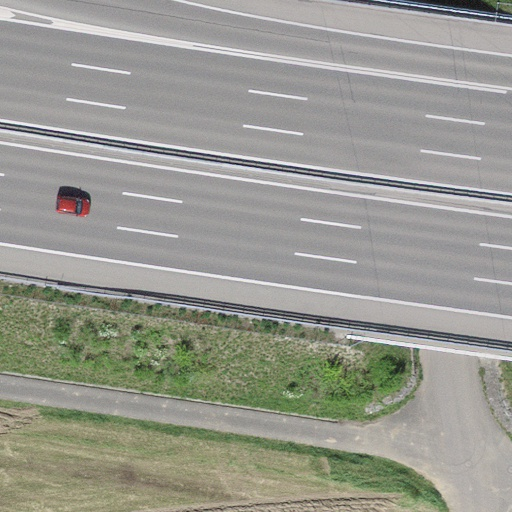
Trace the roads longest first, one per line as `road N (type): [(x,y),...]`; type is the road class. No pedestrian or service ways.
road 1 (track): [(0,386),(511,467)]
road 2 (motorway): [(0,192),(511,266)]
road 3 (motorway): [(497,141),(0,68)]
road 4 (unclassified): [(382,18),(476,511)]
road 5 (motorway): [(497,141),(192,25),(82,0)]
